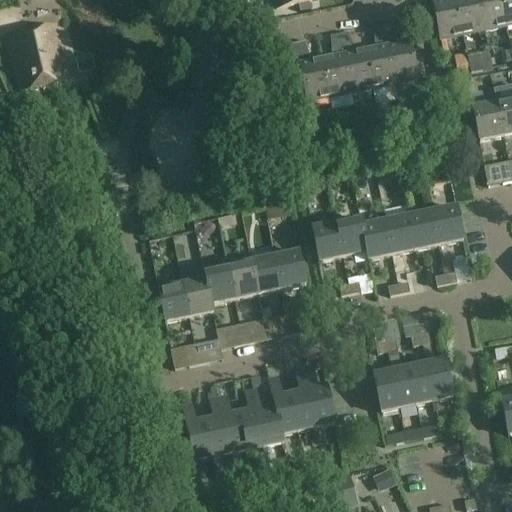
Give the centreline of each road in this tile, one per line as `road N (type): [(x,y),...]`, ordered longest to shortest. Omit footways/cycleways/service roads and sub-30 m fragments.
road 1 (residential): [(151,390),(117,233),(122,144),(138,81),(203,18),(328,21),(369,0)]
road 2 (residential): [(151,390),(454,298)]
road 3 (residential): [(495,495),(454,298)]
road 4 (residential): [(454,298),(502,279),(485,217),(511,202)]
road 5 (unknown): [(122,144),(71,114),(21,99),(0,76)]
road 6 (residential): [(190,511),(151,390)]
